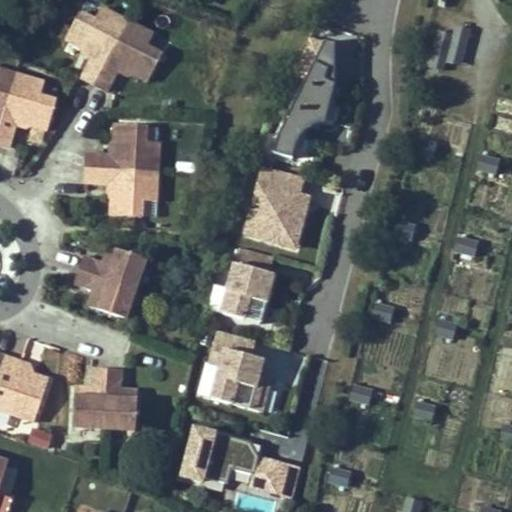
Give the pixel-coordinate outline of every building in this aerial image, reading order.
[(64,40),(91,54),(78,79),(92,86),(125,23),(97,9),(91,20),(78,13),(64,40)] [(145,47),(150,37),(125,23),(92,86),(107,94),(119,69),(148,84),(162,56),(145,47)] [(451,35),(436,32),(427,69),(443,73),(446,64),(459,67),(468,31),(453,27),(451,35)] [(318,52),(310,49),(258,156),(278,165),(279,158),(283,149),(288,141),(291,137),(300,131),(309,129),(318,93),(309,89),(319,65),(313,63),(318,52)] [(0,117),(13,75),(0,70),(0,117)] [(42,84),(13,75),(0,117),(0,145),(6,147),(15,119),(46,130),(54,101),(39,96),(42,84)] [(83,172),(156,175),(157,145),(143,145),(143,128),(110,127),(110,158),(84,156),(83,172)] [(436,144),(416,139),(412,155),(431,161),(436,144)] [(499,160),(480,155),(475,172),(495,177),(499,160)] [(294,253),(315,180),(259,165),(239,237),(294,253)] [(108,188),(107,218),(140,220),(140,204),(155,205),(156,175),(83,172),(82,187),(108,188)] [(415,227),(396,222),(392,239),(411,244),(415,227)] [(478,243),(459,238),(454,255),(474,260),(478,243)] [(232,248),(214,316),(258,328),(272,278),(263,276),(268,258),(232,248)] [(108,250),(102,266),(111,269),(116,253),(108,250)] [(116,253),(111,269),(102,266),(82,259),(78,273),(136,293),(146,262),(116,253)] [(78,273),(73,287),(93,293),(103,296),(98,313),(127,322),(136,293),(78,273)] [(93,293),(88,309),(98,313),(103,296),(93,293)] [(393,308),(374,303),(370,320),(389,325),(393,308)] [(456,325),(437,320),(432,336),(451,341),(456,325)] [(249,341),(212,330),(202,367),(209,369),(200,398),(244,411),(257,361),(244,357),(249,341)] [(17,371),(19,362),(5,357),(0,371),(0,411),(31,423),(46,381),(17,371)] [(87,402),(71,402),(70,430),(101,431),(103,372),(87,371),(87,392),(87,402)] [(101,431),(132,432),(133,404),(117,403),(117,394),(117,372),(103,372),(101,431)] [(371,390),(352,385),(347,402),(367,407),(371,390)] [(87,392),(72,392),(71,402),(87,402),(87,392)] [(133,394),(117,394),(117,403),(133,404),(133,394)] [(435,407),(416,402),(411,418),(430,423),(435,407)] [(511,426),(502,424),(498,441),(511,444),(511,426)] [(189,426),(177,479),(291,506),(300,467),(258,457),(261,443),(189,426)] [(49,448),(52,434),(31,429),(28,443),(49,448)] [(0,511),(5,511),(10,499),(0,497),(7,478),(0,476),(5,464),(0,462),(0,511)] [(351,470),(332,465),(328,482),(347,487),(351,470)] [(419,511),(422,503),(405,499),(401,511),(419,511)]
